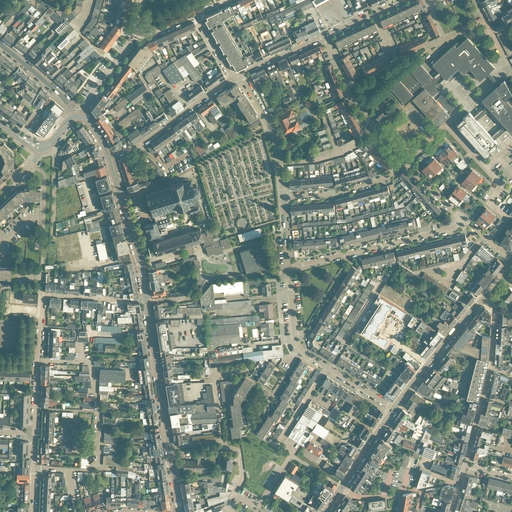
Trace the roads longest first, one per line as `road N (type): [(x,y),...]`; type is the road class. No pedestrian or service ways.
road 1 (residential): [(288,268),(429,234),(462,218)]
road 2 (unclassified): [(37,360),(90,362),(97,468)]
road 3 (residential): [(146,301),(108,157)]
road 4 (residential): [(169,448),(146,301)]
road 5 (residential): [(108,157),(141,143),(232,77)]
road 6 (tertiary): [(394,408),(483,300)]
road 7 (residential): [(283,197),(384,179),(405,160)]
